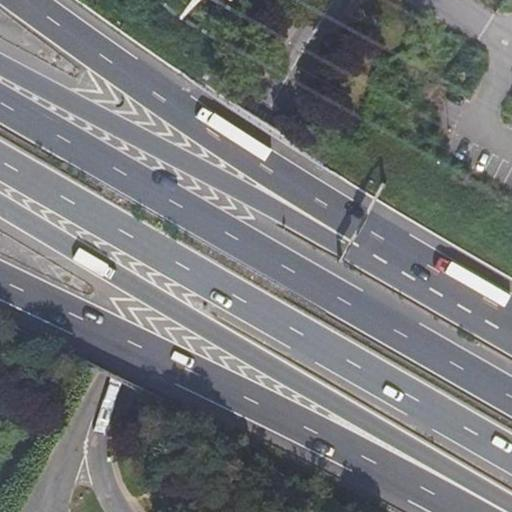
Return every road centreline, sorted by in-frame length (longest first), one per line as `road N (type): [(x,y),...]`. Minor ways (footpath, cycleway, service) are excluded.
road 1 (motorway): [(0,203),(462,476),(509,511)]
road 2 (motorway): [(511,396),(0,101)]
road 3 (motorway): [(0,159),(511,452)]
road 4 (motorway): [(0,278),(480,511)]
road 5 (motorway): [(397,261),(361,225),(166,101),(28,0)]
road 6 (motorway): [(397,261),(348,250),(0,64)]
road 7 (tertiary): [(281,111),(97,415)]
road 8 (motorway): [(511,326),(397,261)]
road 9 (tertiary): [(281,111),(346,0)]
